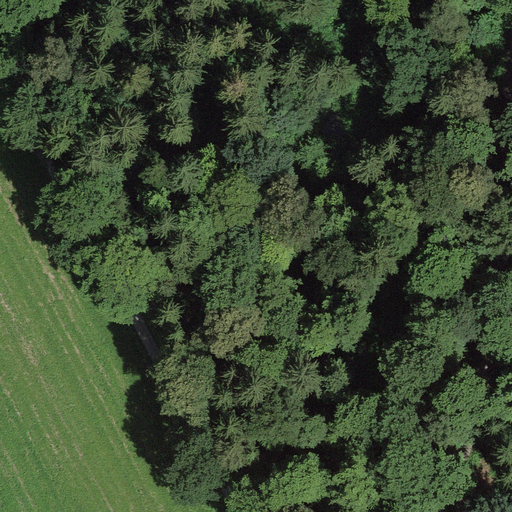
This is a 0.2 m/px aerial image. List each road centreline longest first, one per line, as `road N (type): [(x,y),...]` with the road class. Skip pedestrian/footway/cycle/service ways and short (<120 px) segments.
road 1 (track): [(0,63),(242,511)]
road 2 (track): [(439,511),(499,256),(511,94)]
